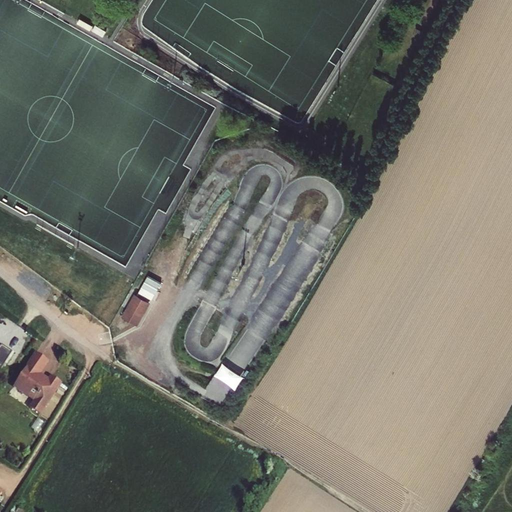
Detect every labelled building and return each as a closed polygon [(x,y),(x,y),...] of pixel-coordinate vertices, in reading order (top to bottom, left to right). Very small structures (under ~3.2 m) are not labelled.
[(148,274),(140,291),(154,297),(162,280),(148,274)] [(140,324),(152,299),(135,291),(123,316),(140,324)] [(13,352),(1,345),(0,346),(0,366),(2,368),(13,352)] [(40,415),(61,383),(51,377),(49,380),(40,374),(49,361),(37,353),(14,386),(35,401),(30,408),(40,415)] [(52,357),(45,369),(54,374),(61,362),(52,357)] [(238,385),(244,372),(222,362),(216,375),(238,385)] [(7,510),(10,511),(26,511),(12,503),(7,510)]
